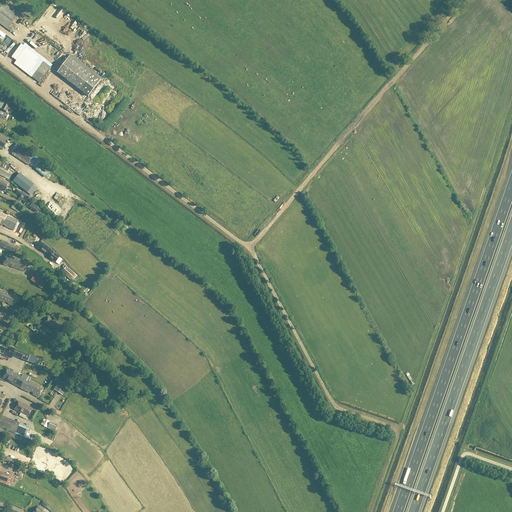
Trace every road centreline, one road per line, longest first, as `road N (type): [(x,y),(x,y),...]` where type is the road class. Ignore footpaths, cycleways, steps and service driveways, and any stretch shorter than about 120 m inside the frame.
road 1 (unclassified): [(399,432),(331,406),(232,234),(0,62)]
road 2 (motorway): [(511,187),(398,511)]
road 3 (track): [(463,0),(246,248)]
road 4 (motorway): [(414,511),(511,233)]
